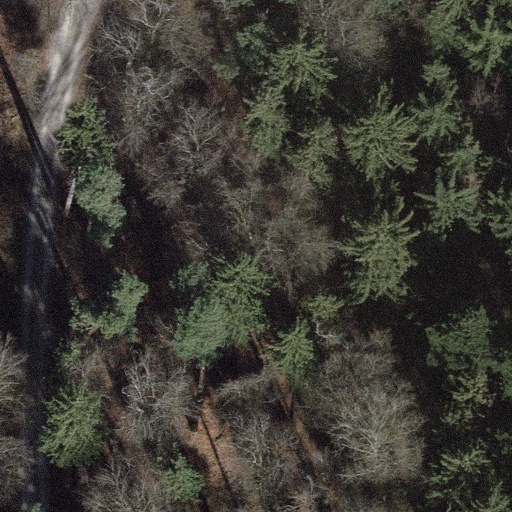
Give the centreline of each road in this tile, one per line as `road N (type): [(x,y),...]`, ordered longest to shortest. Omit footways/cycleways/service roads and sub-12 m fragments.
road 1 (track): [(89,0),(45,183),(35,312),(39,511)]
road 2 (track): [(511,423),(460,438),(341,511)]
